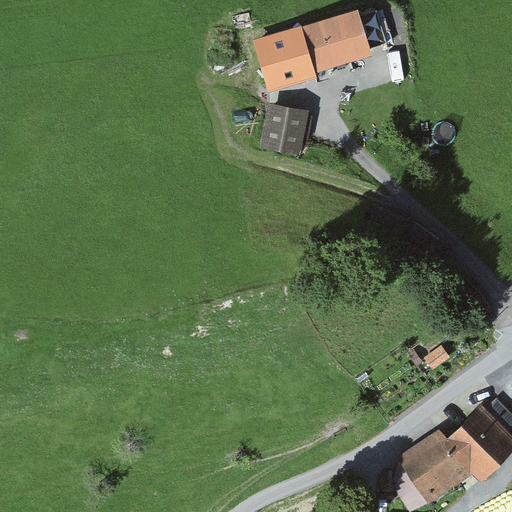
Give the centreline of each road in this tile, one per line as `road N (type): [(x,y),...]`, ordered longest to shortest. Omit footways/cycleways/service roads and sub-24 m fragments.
road 1 (track): [(511,343),(509,301),(485,266),(392,190),(328,107)]
road 2 (unclassified): [(255,511),(403,436),(511,355)]
